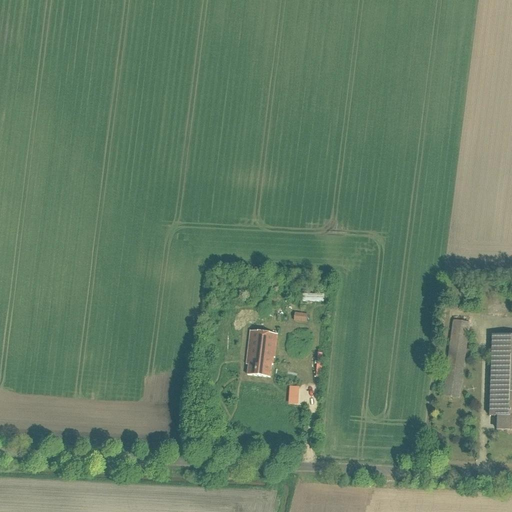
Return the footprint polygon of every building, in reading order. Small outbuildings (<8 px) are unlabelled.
[(307,323),(309,315),(295,313),(294,321),(307,323)] [(456,320),(445,395),(463,398),(474,322),(456,320)] [(240,328),(237,372),(267,374),(270,330),(240,328)] [(489,411),(489,428),(511,428),(511,332),(483,332),(483,411),(489,411)] [(322,378),(324,353),(317,353),(316,377),(322,378)]
